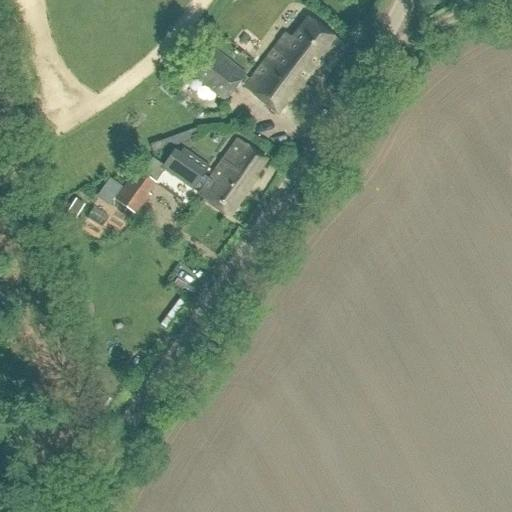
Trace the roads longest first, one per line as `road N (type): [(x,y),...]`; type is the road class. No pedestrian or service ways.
road 1 (unclassified): [(64,511),(317,146),(402,0)]
road 2 (track): [(375,50),(487,0)]
